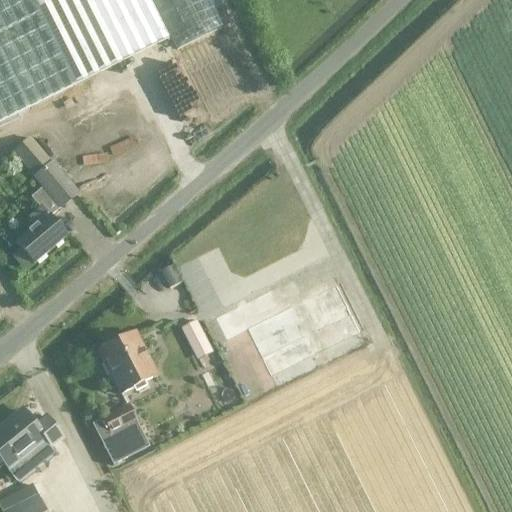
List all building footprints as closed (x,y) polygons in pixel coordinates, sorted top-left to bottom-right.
[(0,0),(0,121),(27,108),(73,85),(31,0),(0,0)] [(31,0),(73,85),(120,62),(91,4),(99,0),(31,0)] [(42,188),(31,198),(40,209),(28,219),(34,226),(15,243),(20,250),(12,257),(23,269),(31,262),(33,265),(65,238),(49,218),(60,209),(77,195),(51,164),(34,178),(37,181),(42,188)] [(25,191),(31,198),(42,188),(37,181),(25,191)] [(267,374),(360,334),(338,283),(278,309),(270,290),(215,314),(225,338),(248,328),(267,374)] [(210,348),(196,322),(182,329),(195,356),(210,348)] [(98,352),(120,395),(155,377),(134,334),(98,352)] [(135,421),(127,407),(102,420),(110,434),(116,431),(135,421)] [(4,424),(0,426),(0,461),(7,471),(45,441),(51,448),(63,439),(45,417),(34,426),(24,412),(6,426),(4,424)] [(110,434),(101,439),(114,464),(123,460),(110,434)] [(6,511),(44,511),(37,497),(6,511)]
